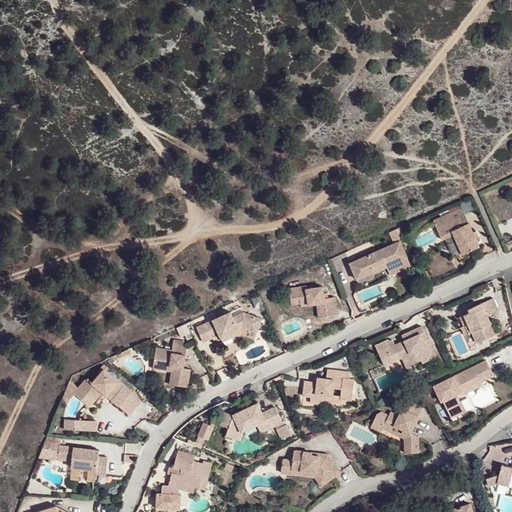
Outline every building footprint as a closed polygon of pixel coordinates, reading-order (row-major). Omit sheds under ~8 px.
[(457,217),(460,224),(466,222),(460,207),(454,209),(457,217)] [(432,219),(435,227),(457,217),(454,209),(432,219)] [(476,246),(473,237),(470,231),(466,222),(460,224),(457,217),(435,227),(440,238),(452,233),(461,253),(476,246)] [(354,277),(371,270),(369,265),(381,260),(382,265),(386,273),(407,264),(397,240),(347,262),(354,277)] [(369,265),(371,270),(382,265),(381,260),(369,265)] [(303,285),(286,287),(287,298),(296,297),(296,303),(296,306),(313,304),(314,310),(323,310),(324,317),(334,315),(331,296),(325,297),(321,298),(320,293),(319,286),(304,288),(303,285)] [(467,326),(470,334),(475,344),(494,336),(485,317),(496,312),(490,299),(470,308),(472,312),(467,314),(457,318),(462,328),(467,326)] [(315,318),(324,317),(323,310),(314,310),(315,318)] [(224,336),(235,330),(241,328),(253,332),(257,318),(240,312),(230,317),(228,313),(210,321),(216,333),(221,330),(224,336)] [(208,336),(216,333),(210,321),(203,324),(208,336)] [(208,336),(203,324),(194,328),(200,342),(209,339),(208,336)] [(402,356),(406,365),(417,361),(419,364),(428,360),(420,341),(423,340),(418,328),(404,334),(406,338),(399,341),(383,349),(388,362),(398,357),(402,356)] [(237,334),(235,330),(224,336),(221,330),(216,333),(219,342),(237,334)] [(150,349),(147,365),(168,368),(167,372),(165,385),(183,387),(185,369),(179,368),(182,347),(178,347),(179,342),(169,340),(167,351),(150,349)] [(381,365),(388,362),(383,349),(375,352),(381,365)] [(122,351),(111,356),(112,360),(123,355),(122,351)] [(402,367),(406,365),(402,356),(398,357),(402,367)] [(476,378),(490,371),(485,360),(432,385),(440,402),(441,401),(450,419),(465,412),(459,401),(458,401),(455,396),(454,393),(478,381),(476,378)] [(83,378),(74,389),(89,402),(98,392),(102,396),(106,393),(110,397),(107,400),(126,415),(138,401),(100,369),(88,383),(83,378)] [(338,390),(337,399),(348,401),(351,380),(347,379),(349,373),(326,369),(324,380),(316,378),(314,387),(309,386),(307,397),(305,402),(318,405),(319,399),(320,395),(329,396),(330,389),(338,390)] [(492,375),(490,371),(476,378),(478,381),(492,375)] [(314,387),(316,378),(310,377),(309,383),(303,381),(300,395),(307,397),(309,386),(314,387)] [(454,393),(455,396),(480,384),(478,381),(454,393)] [(85,406),(89,402),(74,389),(67,382),(59,400),(63,403),(71,394),(85,406)] [(337,402),(337,399),(338,390),(330,389),(329,396),(320,395),(319,399),(337,402)] [(94,406),(102,396),(98,392),(89,402),(94,406)] [(403,448),(417,447),(416,436),(407,432),(418,408),(403,401),(397,415),(388,411),(380,429),(389,433),(390,430),(392,426),(402,430),(400,434),(401,439),(402,439),(403,448)] [(264,423),(267,430),(279,425),(272,409),(260,414),(256,404),(231,415),(224,412),(219,424),(226,428),(223,435),(231,438),(235,429),(238,430),(240,433),(255,427),(264,423)] [(382,425),(386,415),(379,413),(374,415),(372,420),(382,425)] [(92,421),(61,420),(60,430),(91,432),(92,421)] [(382,425),(372,420),(368,428),(378,433),(380,429),(382,425)] [(198,438),(209,441),(214,427),(202,423),(198,438)] [(259,434),(267,430),(264,423),(255,427),(259,434)] [(284,426),(275,430),(280,441),(292,436),(287,426),(284,426)] [(235,429),(231,438),(237,440),(240,433),(238,430),(235,429)] [(389,433),(401,439),(400,434),(390,430),(389,433)] [(55,447),(56,437),(45,436),(34,465),(66,470),(67,464),(53,462),(55,447)] [(103,467),(94,466),(91,465),(91,468),(88,467),(90,452),(55,447),(53,462),(67,464),(66,470),(65,476),(89,479),(89,483),(100,484),(103,467)] [(165,487),(175,489),(185,483),(192,484),(204,487),(210,464),(202,462),(201,465),(191,462),(192,456),(174,451),(170,464),(168,476),(165,487)] [(290,452),(289,461),(288,469),(314,473),(322,483),(338,473),(325,455),(294,451),(290,452)] [(288,469),(289,461),(278,458),(276,473),(310,478),(317,487),(322,483),(314,473),(288,469)] [(486,478),(488,485),(497,482),(511,486),(511,466),(502,464),(499,474),(486,478)] [(185,483),(175,489),(190,493),(192,484),(185,483)] [(176,490),(165,487),(163,495),(160,495),(154,496),(155,510),(175,510),(175,496),(176,490)] [(451,509),(451,511),(473,511),(470,502),(451,509)]
